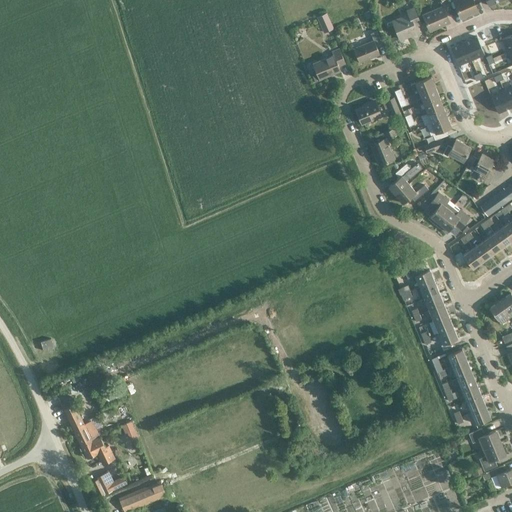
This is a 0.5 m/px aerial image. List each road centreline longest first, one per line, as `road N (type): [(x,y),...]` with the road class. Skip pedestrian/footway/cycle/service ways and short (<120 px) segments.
road 1 (residential): [(431,54),(346,85),(339,109),(381,209),(434,242),(462,303)]
road 2 (residential): [(511,129),(498,137),(471,128),(431,54)]
